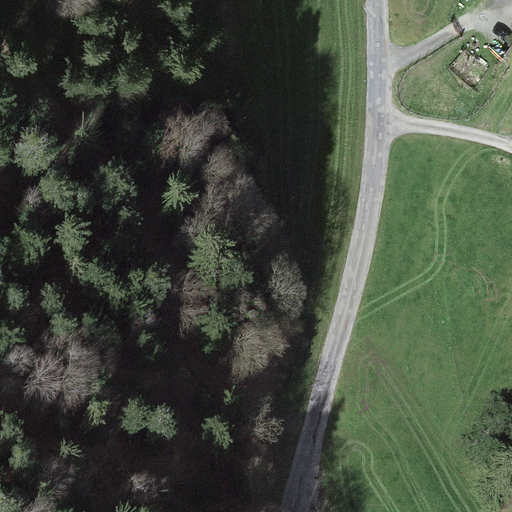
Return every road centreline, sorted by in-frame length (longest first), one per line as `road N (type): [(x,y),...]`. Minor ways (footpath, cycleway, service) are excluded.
road 1 (track): [(272,511),(111,168),(0,41)]
road 2 (unclassified): [(374,0),(371,171),(356,264),(288,511)]
